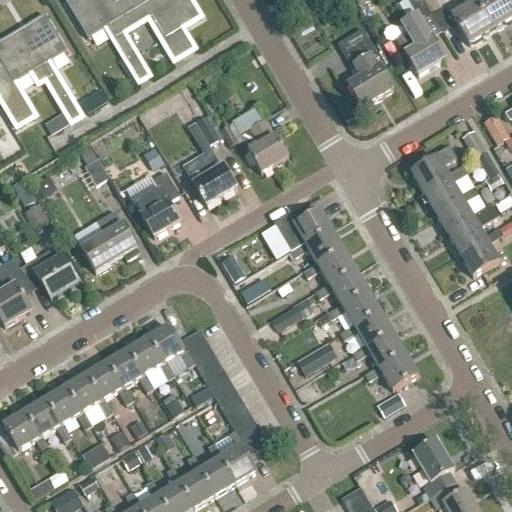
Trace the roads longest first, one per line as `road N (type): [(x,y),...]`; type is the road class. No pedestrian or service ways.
road 1 (unclassified): [(324,479),(216,299),(183,282)]
road 2 (unclassified): [(474,388),(350,175)]
road 3 (unclassified): [(0,385),(183,282)]
road 4 (unclassified): [(183,282),(195,255),(344,166)]
road 5 (unclassified): [(344,166),(242,0)]
road 6 (unclassified): [(350,175),(511,80)]
road 7 (unclassified): [(324,479),(474,388)]
